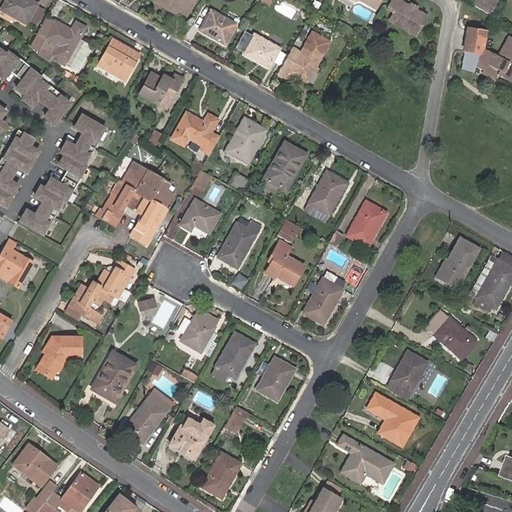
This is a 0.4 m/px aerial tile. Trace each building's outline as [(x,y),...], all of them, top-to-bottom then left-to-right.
[(27,24),(27,22),(36,5),(37,4),(29,0),(7,0),(2,10),(27,24)] [(186,15),(194,0),(156,0),(155,2),(175,13),(177,10),(186,15)] [(351,0),(353,1),(355,0),(359,0),(373,9),(377,0),(351,0)] [(399,0),(389,0),(385,9),(390,12),(386,20),(414,36),(425,16),(399,1),(399,0)] [(493,5),(483,0),(473,0),(471,4),(488,14),(493,5)] [(36,5),(27,22),(36,26),(45,10),(36,5)] [(225,44),(235,25),(211,10),(200,30),(225,44)] [(39,52),(41,47),(55,22),(47,17),(31,47),(39,52)] [(55,22),(41,47),(67,62),(68,61),(79,39),(85,28),(76,23),(72,31),(55,22)] [(472,65),(481,48),(481,47),(483,31),(466,28),(460,68),(468,69),(471,64),(472,65)] [(287,57),(277,75),(286,80),(290,72),(307,82),(312,72),(315,67),(329,42),(312,33),(301,54),(298,59),(289,54),(287,57)] [(267,68),(279,48),(255,35),(244,55),(267,68)] [(511,80),(511,38),(508,36),(497,56),(481,48),(472,65),(482,70),(480,72),(493,79),(495,75),(497,71),(500,73),(498,77),(508,82),(511,80)] [(110,46),(99,66),(124,80),(138,55),(113,40),(112,41),(105,37),(103,42),(110,46)] [(95,48),(79,39),(68,61),(83,69),(95,48)] [(22,99),(32,107),(38,99),(50,109),(44,117),(54,124),(70,104),(61,97),(62,95),(48,85),(47,86),(38,79),(40,77),(31,70),(32,68),(30,67),(19,58),(18,59),(9,52),(7,55),(0,49),(0,75),(3,79),(9,71),(22,81),(16,88),(25,96),(22,99)] [(301,54),(292,49),(289,54),(298,59),(301,54)] [(154,93),(162,79),(150,73),(138,94),(140,95),(144,88),(154,93)] [(168,89),(175,93),(183,79),(175,75),(172,80),(164,75),(162,79),(154,93),(144,88),(140,95),(159,106),(168,89)] [(166,110),(175,93),(168,89),(159,106),(166,110)] [(203,123),(186,113),(172,139),(184,145),(188,138),(200,144),(203,145),(210,132),(217,120),(208,115),(203,123)] [(73,192),(82,177),(80,176),(86,166),(84,164),(89,155),(91,156),(100,141),(98,140),(105,128),(83,115),(75,127),(84,132),(76,146),(67,141),(61,152),(65,154),(59,164),(68,169),(60,183),(51,178),(45,188),(41,185),(35,196),(43,201),(35,215),(27,210),(21,220),(43,233),(49,223),(51,224),(59,210),(58,209),(63,199),(66,201),(72,191),(73,192)] [(247,163),(266,131),(245,119),(226,151),(247,163)] [(38,150),(30,145),(34,138),(18,129),(14,137),(16,138),(4,157),(2,156),(0,160),(0,201),(6,205),(18,185),(10,180),(18,166),(26,171),(38,150)] [(159,135),(153,131),(147,141),(153,145),(159,135)] [(216,136),(210,132),(203,145),(200,144),(198,149),(206,154),(216,136)] [(285,191),(306,155),(285,143),(264,180),(267,181),(263,188),(273,194),(277,187),(285,191)] [(143,196),(155,175),(134,162),(121,184),(142,196),(143,196)] [(203,192),(211,178),(200,171),(195,180),(192,186),(203,192)] [(325,221),(347,184),(327,172),(305,210),(325,221)] [(241,190),(246,180),(236,174),(230,184),(241,190)] [(171,184),(155,175),(143,196),(145,197),(166,209),(174,195),(167,191),(171,184)] [(133,211),(142,196),(121,184),(119,182),(102,212),(98,219),(101,221),(106,213),(119,221),(126,207),(133,211)] [(147,247),(168,210),(166,209),(145,197),(136,213),(142,216),(135,230),(147,237),(143,244),(147,247)] [(208,234),(219,214),(195,201),(181,225),(191,231),(193,226),(208,234)] [(372,239),(386,213),(366,202),(352,228),(347,237),(367,248),(372,239)] [(90,214),(94,208),(87,204),(84,210),(90,214)] [(106,213),(101,221),(114,228),(119,221),(106,213)] [(298,228),(285,220),(277,234),(289,240),(293,232),(295,233),(298,228)] [(237,223),(217,258),(237,268),(260,227),(252,223),(248,229),(237,223)] [(147,237),(135,230),(130,237),(143,244),(147,237)] [(328,243),(336,247),(342,236),(335,232),(328,243)] [(456,287),(478,249),(460,238),(447,261),(445,259),(436,276),(456,287)] [(0,276),(19,288),(33,263),(12,250),(16,244),(10,240),(0,256),(0,276)] [(278,240),(269,254),(273,256),(264,273),(274,278),(275,276),(292,286),(303,266),(285,256),(291,247),(278,240)] [(495,309),(511,279),(511,257),(501,251),(495,263),(475,299),(473,304),(489,313),(492,308),(495,309)] [(115,296),(119,299),(135,270),(118,259),(113,268),(114,269),(110,274),(104,270),(96,284),(115,296)] [(469,295),(475,299),(495,263),(489,260),(469,295)] [(327,273),(304,314),(323,324),(344,285),(335,280),(336,278),(327,273)] [(96,284),(92,282),(88,289),(81,285),(68,307),(81,315),(98,325),(102,316),(97,313),(90,308),(93,303),(100,308),(104,301),(110,305),(115,296),(96,284)] [(155,298),(137,303),(139,312),(157,308),(155,298)] [(97,313),(100,308),(93,303),(90,308),(97,313)] [(81,315),(68,307),(65,312),(77,320),(81,315)] [(200,352),(208,339),(215,325),(218,321),(199,310),(193,321),(186,317),(179,331),(184,335),(181,341),(193,348),(200,352)] [(461,357),(474,342),(440,311),(427,326),(435,333),(435,334),(461,357)] [(215,325),(208,339),(213,342),(221,328),(215,325)] [(0,345),(1,347),(8,335),(1,330),(0,332),(0,345)] [(494,334),(489,331),(485,337),(491,340),(494,334)] [(235,379),(254,344),(234,333),(212,373),(224,380),(227,375),(235,379)] [(63,358),(68,358),(81,358),(81,338),(51,339),(47,346),(51,348),(46,355),(38,371),(51,379),(56,371),(63,358)] [(213,342),(208,339),(200,352),(205,355),(213,342)] [(193,348),(184,365),(191,370),(200,352),(193,348)] [(386,389),(406,400),(426,363),(407,352),(386,389)] [(115,403),(135,365),(112,353),(92,391),(115,403)] [(59,373),(68,358),(63,358),(56,371),(59,373)] [(277,401),(294,369),(275,359),(257,390),(277,401)] [(153,361),(148,370),(155,374),(160,366),(153,361)] [(142,444),(173,404),(155,390),(125,430),(142,444)] [(401,446),(416,417),(376,394),(368,409),(385,418),(378,433),(401,446)] [(236,407),(229,420),(240,425),(247,413),(236,407)] [(194,459),(213,425),(203,420),(195,434),(182,427),(171,446),(194,459)] [(240,425),(229,420),(225,426),(236,432),(240,425)] [(381,483),(392,464),(342,436),(338,445),(351,452),(340,472),(359,483),(364,474),(381,483)] [(15,468),(31,447),(27,445),(12,466),(15,468)] [(56,466),(31,447),(15,468),(40,487),(56,466)] [(221,498),(240,464),(222,454),(203,488),(221,498)] [(511,456),(508,454),(500,476),(511,480),(511,456)] [(85,498),(95,484),(80,473),(60,499),(60,500),(61,501),(76,511),(79,511),(88,500),(85,498)] [(52,493),(55,489),(48,483),(38,497),(45,502),(52,493)] [(98,487),(95,484),(85,498),(88,500),(98,487)] [(308,511),(333,511),(340,499),(322,488),(314,502),(308,511)] [(60,499),(52,493),(45,502),(36,511),(52,511),(61,501),(60,500),(60,499)] [(132,511),(135,509),(118,495),(104,511),(132,511)] [(26,511),(36,511),(45,502),(38,497),(35,500),(33,499),(25,509),(27,511),(26,511)] [(310,500),(302,511),(308,511),(314,502),(310,500)]
